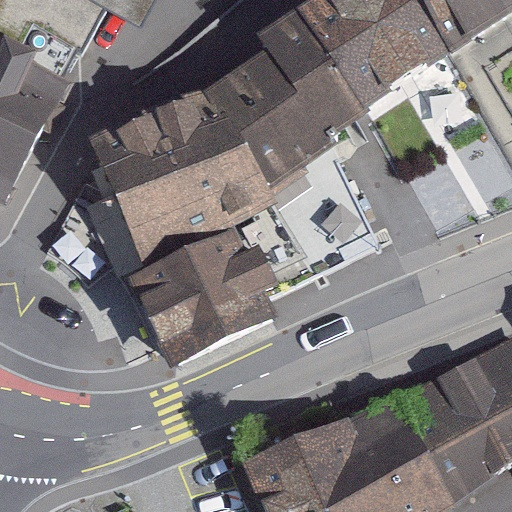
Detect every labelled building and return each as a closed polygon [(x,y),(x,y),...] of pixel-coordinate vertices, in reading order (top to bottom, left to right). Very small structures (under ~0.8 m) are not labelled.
[(179,0),(0,0),(0,18),(26,32),(101,79),(138,19),(160,32),(179,0)] [(493,66),(455,0),(390,0),(307,60),(374,146),(493,66)] [(511,57),(511,0),(455,0),(493,66),(511,57)] [(0,75),(26,32),(0,16),(0,75)] [(117,87),(26,32),(0,75),(0,179),(44,206),(117,87)] [(307,60),(238,106),(279,137),(311,214),(356,169),(374,146),(307,60)] [(238,106),(104,180),(113,206),(96,214),(131,287),(311,214),(279,137),(238,106)] [(303,259),(316,289),(396,250),(356,169),(311,214),(271,236),(284,267),(303,259)] [(271,236),(158,286),(201,382),(302,337),(292,314),(321,301),(316,289),(303,259),(284,267),(271,236)] [(511,476),(511,349),(417,411),(475,500),(511,476)] [(470,511),(479,507),(417,411),(342,444),(371,511),(470,511)] [(371,511),(342,444),(254,469),(268,511),(371,511)]
